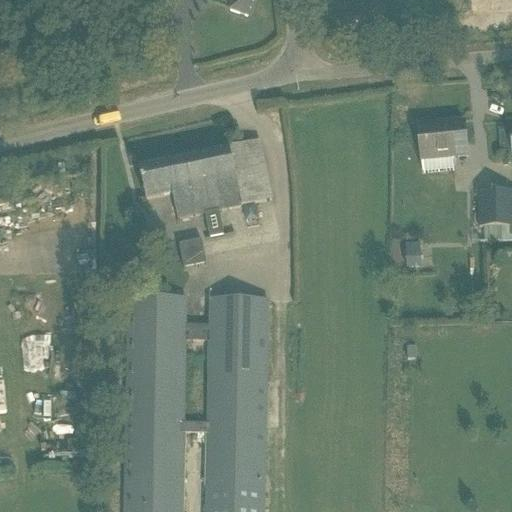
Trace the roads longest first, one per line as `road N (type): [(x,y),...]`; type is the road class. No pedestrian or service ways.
road 1 (unclassified): [(0,149),(300,77)]
road 2 (unclassified): [(511,57),(300,77)]
